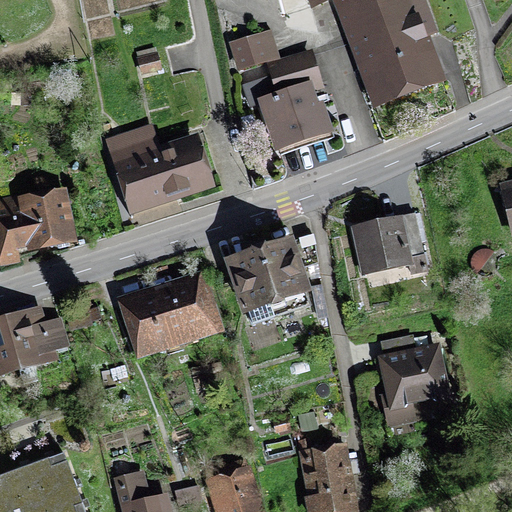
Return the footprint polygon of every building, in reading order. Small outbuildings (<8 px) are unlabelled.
[(449,79),(422,0),(352,0),(386,100),(449,79)] [(263,39),(235,47),(241,68),(269,60),(263,39)] [(275,66),(283,94),(308,86),(320,82),(312,55),(275,66)] [(158,56),(141,60),(145,74),(162,70),(158,56)] [(323,135),(308,86),(283,94),(264,99),(278,148),(323,135)] [(217,193),(200,130),(105,156),(123,219),(217,193)] [(511,194),(502,198),(511,226),(511,194)] [(0,252),(72,241),(64,195),(0,205),(0,252)] [(431,274),(419,218),(352,232),(364,289),(431,274)] [(234,269),(252,324),(306,307),(289,252),(234,269)] [(218,332),(201,287),(127,313),(143,359),(218,332)] [(0,365),(66,348),(58,321),(43,325),(41,319),(0,330),(0,365)] [(447,385),(441,355),(388,366),(394,396),(447,385)] [(81,511),(62,458),(0,479),(0,511),(81,511)] [(334,458),(304,461),(309,511),(337,511),(340,511),(334,458)] [(252,511),(238,467),(213,475),(224,511),(252,511)] [(168,511),(165,502),(127,511),(168,511)]
